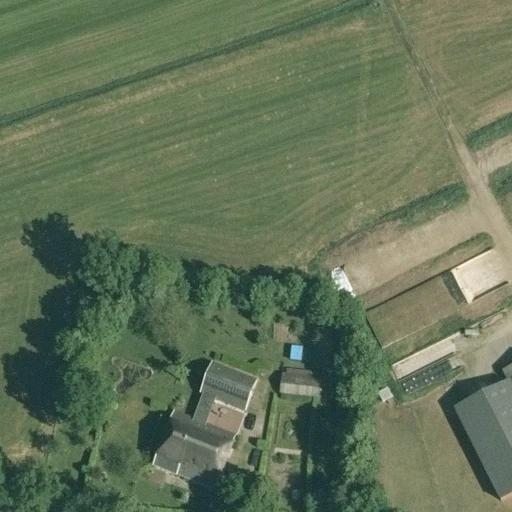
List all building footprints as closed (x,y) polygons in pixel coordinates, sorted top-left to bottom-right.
[(292,348),(290,362),(301,363),(302,349),(292,348)] [(212,364),(201,395),(210,399),(245,412),(257,382),(212,364)] [(511,368),(503,373),(509,384),(455,411),(500,502),(511,495),(511,368)] [(282,375),(280,395),(319,400),(321,378),(318,378),(318,374),(287,370),(286,376),(282,375)] [(215,490),(235,438),(174,413),(153,468),(176,477),(177,476),(215,490)]
